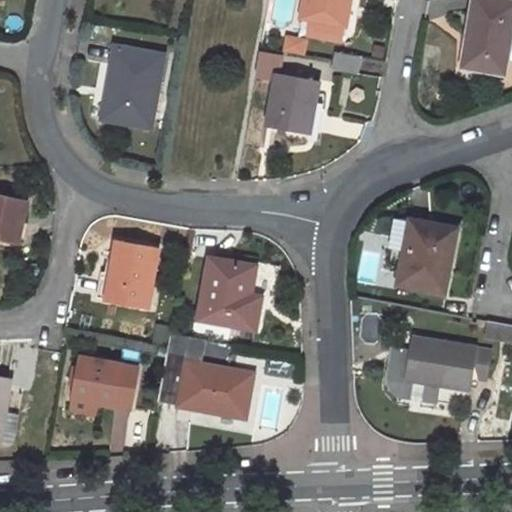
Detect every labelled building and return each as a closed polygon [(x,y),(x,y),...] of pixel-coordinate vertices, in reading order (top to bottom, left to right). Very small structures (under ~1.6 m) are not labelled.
[(304,0),(301,17),(308,19),(305,34),(339,40),(342,25),(344,25),(349,0),(304,0)] [(511,30),(511,1),(501,0),(472,0),(461,67),(505,76),(511,30)] [(117,47),(104,118),(152,127),(165,56),(117,47)] [(358,72),(360,57),(336,53),(334,68),(358,72)] [(318,82),(277,74),(267,127),(308,136),(318,82)] [(315,142),(316,137),(308,136),(267,127),(266,133),(315,142)] [(0,195),(0,238),(19,243),(29,202),(0,195)] [(455,229),(414,221),(408,249),(405,249),(398,284),(443,293),(455,229)] [(118,242),(108,298),(149,305),(159,250),(118,242)] [(256,267),(211,259),(200,318),(256,329),(260,308),(249,306),(251,295),(256,267)] [(260,308),(261,297),(251,295),(249,306),(260,308)] [(511,324),(487,320),(485,334),(511,338),(511,324)] [(492,351),(415,337),(408,378),(469,390),(472,376),(488,379),(492,351)] [(82,356),(75,397),(132,407),(139,367),(82,356)] [(253,375),(186,362),(179,406),(244,418),(253,375)] [(0,378),(0,440),(12,443),(18,413),(6,410),(11,381),(0,378)]
